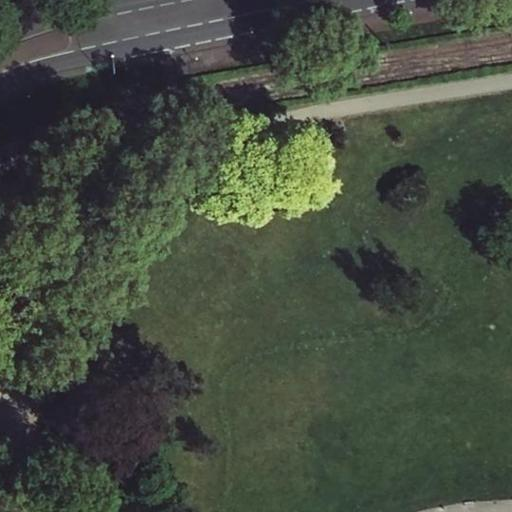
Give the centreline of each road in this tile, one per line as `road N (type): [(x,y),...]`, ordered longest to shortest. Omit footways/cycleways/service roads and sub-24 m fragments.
road 1 (primary): [(0,80),(84,54),(356,0)]
road 2 (primary): [(150,0),(0,39)]
